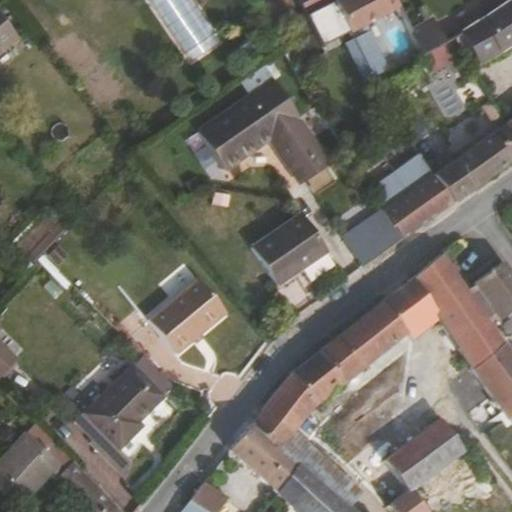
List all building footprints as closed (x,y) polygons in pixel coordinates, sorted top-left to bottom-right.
[(192,0),(153,0),(186,61),(217,45),(192,0)] [(324,14),(322,11),(316,0),(294,0),(285,4),(296,28),(324,14)] [(338,44),(390,16),(382,0),(342,0),(322,11),(324,14),(338,44)] [(462,80),(511,48),(511,0),(495,0),(503,12),(442,49),(462,80)] [(361,82),(387,70),(369,34),(344,46),(361,82)] [(412,42),(407,34),(400,38),(404,47),(412,42)] [(412,66),(433,54),(423,35),(412,42),(404,47),(412,66)] [(213,185),(260,156),(289,202),(320,183),(265,95),(188,146),(213,185)] [(511,123),(498,134),(511,147),(511,123)] [(444,217),(504,174),(511,165),(511,147),(498,134),(423,186),(444,217)] [(423,186),(406,163),(356,196),(374,224),(393,254),(444,217),(423,186)] [(350,285),(393,254),(374,224),(331,254),(350,285)] [(263,303),(313,267),(289,228),(237,266),(263,303)] [(451,275),(474,257),(462,240),(440,258),(451,275)] [(471,285),(500,263),(487,246),(474,257),(451,275),(464,291),(471,285)] [(451,275),(440,258),(408,283),(429,312),(469,368),(500,341),(464,291),(451,275)] [(511,278),(500,263),(471,285),(494,316),(491,319),(511,346),(511,278)] [(171,363),(227,317),(183,264),(158,284),(170,299),(139,325),(171,363)] [(406,331),(429,312),(408,283),(384,303),(406,331)] [(291,435),(308,408),(406,331),(384,303),(293,375),(250,429),(280,455),(291,435)] [(511,411),(511,357),(500,341),(469,368),(505,417),(511,411)] [(123,436),(149,410),(118,378),(67,429),(102,464),(127,440),(123,436)] [(419,511),(407,496),(462,452),(437,421),(381,465),(389,474),(385,479),(401,500),(388,511),(419,511)] [(280,455),(250,429),(226,458),(273,501),(301,473),(280,455)] [(358,496),(291,435),(280,455),(301,473),(344,511),(358,496)] [(20,511),(40,488),(49,477),(16,449),(0,467),(0,511),(20,511)] [(344,511),(301,473),(273,501),(285,511),(344,511)] [(99,511),(64,476),(58,484),(48,494),(67,511),(99,511)] [(48,494),(58,484),(49,477),(40,488),(48,494)] [(216,511),(221,506),(201,489),(186,507),(192,511),(216,511)] [(351,511),(352,511),(377,511),(379,511),(360,498),(351,511)]
